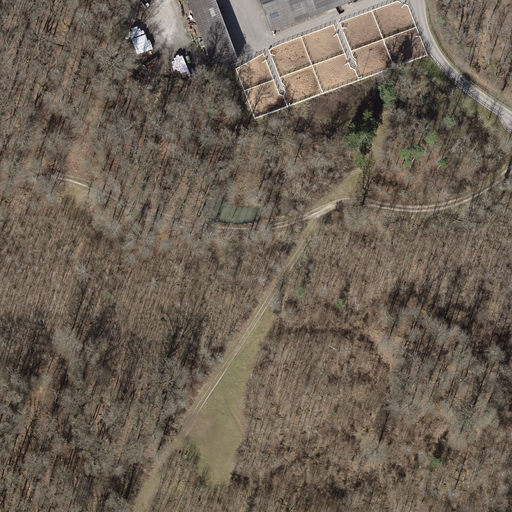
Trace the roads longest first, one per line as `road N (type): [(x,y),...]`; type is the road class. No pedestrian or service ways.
road 1 (track): [(511,167),(485,188),(437,206),(346,200),(247,228),(173,217),(74,176),(27,174),(0,184)]
road 2 (track): [(175,449),(326,206)]
